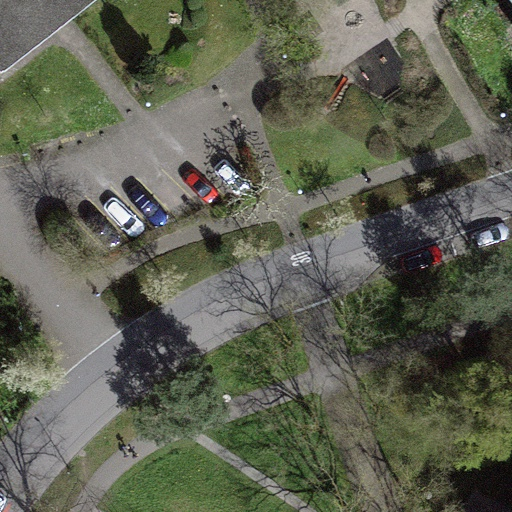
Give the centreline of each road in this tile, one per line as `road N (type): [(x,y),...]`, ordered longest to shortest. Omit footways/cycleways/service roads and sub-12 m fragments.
road 1 (residential): [(511,192),(376,234),(226,302),(117,372)]
road 2 (residential): [(0,498),(65,418),(117,372)]
road 3 (residential): [(117,372),(7,253)]
